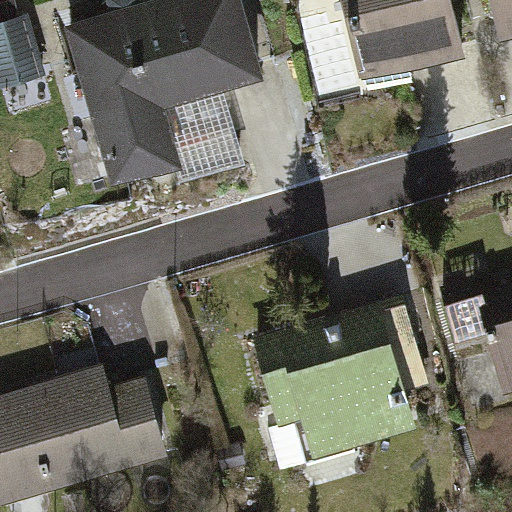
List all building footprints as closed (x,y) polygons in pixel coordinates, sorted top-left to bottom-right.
[(119,18),(73,32),(125,197),(202,172),(182,109),(282,78),(257,0),(176,0),(152,8),(149,0),(119,0),(113,2),(119,18)] [(482,61),(466,0),(349,0),(373,90),(482,61)] [(511,0),(499,0),(511,45),(511,0)] [(32,17),(0,27),(0,86),(4,98),(52,83),(32,17)] [(511,279),(453,295),(470,358),(511,347),(511,279)] [(422,300),(264,344),(290,436),(317,429),(328,466),(459,429),(422,300)] [(126,372),(0,408),(0,474),(10,511),(14,511),(196,459),(175,389),(134,401),(126,372)]
